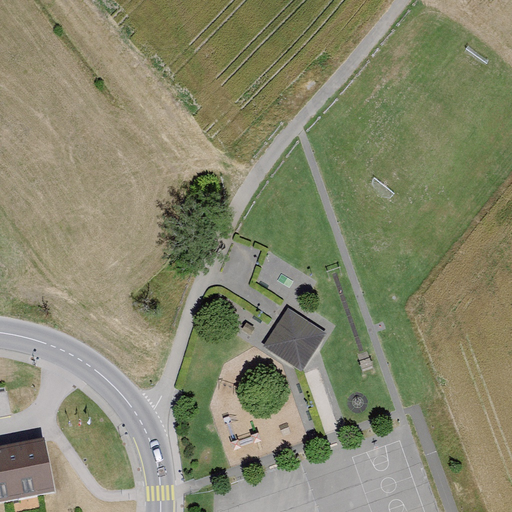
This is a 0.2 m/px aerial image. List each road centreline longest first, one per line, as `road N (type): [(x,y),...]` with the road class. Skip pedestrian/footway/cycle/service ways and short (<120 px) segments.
road 1 (track): [(298,124),(232,217),(147,433)]
road 2 (tertiary): [(161,511),(155,451),(117,389),(58,348),(0,333)]
road 3 (track): [(404,0),(298,124)]
